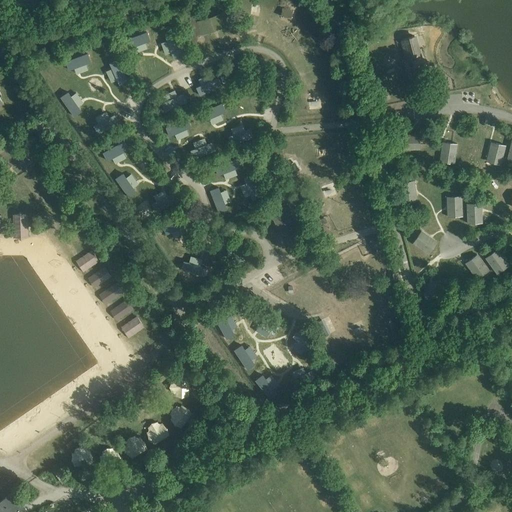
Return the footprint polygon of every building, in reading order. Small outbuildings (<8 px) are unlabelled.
[(200,37),(228,27),(223,14),(195,24),(200,37)] [(147,31),(125,39),(128,48),(150,40),(147,31)] [(165,35),(172,57),(181,54),(173,32),(165,35)] [(422,56),(417,35),(402,40),(405,52),(407,60),(422,56)] [(69,69),(90,61),(87,53),(66,61),(69,69)] [(109,63),(119,84),(128,80),(118,59),(109,63)] [(216,77),(196,87),(200,95),(220,85),(216,77)] [(82,111),(68,92),(61,97),(74,116),(82,111)] [(182,93),(161,102),(165,111),(186,101),(182,93)] [(204,120),(225,111),(221,103),(200,112),(204,120)] [(115,114),(95,125),(99,133),(119,122),(115,114)] [(169,135),(190,126),(187,118),(165,127),(169,135)] [(249,128),(228,136),(231,145),(252,137),(249,128)] [(421,149),(420,135),(400,135),(400,149),(421,149)] [(107,160),(127,149),(123,141),(103,152),(107,160)] [(458,144),(442,141),(439,162),(455,164),(458,144)] [(211,142),(190,150),(193,159),(215,150),(211,142)] [(491,142),(486,161),(501,165),(506,145),(491,142)] [(29,166),(39,159),(32,150),(22,157),(29,166)] [(397,164),(395,157),(387,159),(389,166),(397,164)] [(218,175),(239,166),(236,158),(214,166),(218,175)] [(2,165),(0,166),(0,173),(4,177),(8,170),(2,165)] [(123,173),(115,178),(129,198),(137,192),(123,173)] [(244,178),(252,199),(260,196),(252,174),(244,178)] [(417,200),(414,180),(400,182),(403,202),(417,200)] [(226,208),(218,187),(209,190),(217,211),(226,208)] [(323,190),(325,197),(336,194),(334,187),(323,190)] [(172,193),(151,203),(155,212),(176,201),(172,193)] [(447,196),(447,217),(463,216),(462,196),(447,196)] [(466,203),(467,223),(483,223),(482,202),(466,203)] [(70,210),(66,221),(74,223),(77,212),(70,210)] [(295,231),(286,211),(273,217),(283,237),(295,231)] [(26,214),(15,214),(16,233),(26,232),(26,214)] [(183,217),(162,226),(165,234),(186,225),(183,217)] [(437,243),(422,233),(420,236),(418,234),(413,242),(429,254),(437,243)] [(232,241),(234,264),(243,263),(241,240),(232,241)] [(497,248),(485,258),(497,275),(510,265),(497,248)] [(92,250),(81,258),(87,266),(98,258),(92,250)] [(477,254),(465,263),(477,280),(489,270),(477,254)] [(206,267),(184,261),(181,269),(204,276),(206,267)] [(104,266),(92,274),(98,283),(110,274),(104,266)] [(116,282),(103,291),(107,296),(109,299),(122,290),(116,282)] [(445,296),(443,282),(422,285),(424,298),(445,296)] [(127,298),(115,307),(121,315),(133,307),(127,298)] [(234,334),(223,314),(215,319),(226,338),(234,334)] [(279,327),(260,314),(255,321),(274,334),(279,327)] [(137,316),(127,324),(133,332),(144,324),(137,316)] [(315,346),(299,330),(293,336),(309,352),(315,346)] [(234,350),(247,369),(254,364),(241,345),(234,350)] [(269,358),(276,370),(289,362),(282,350),(269,358)] [(311,371),(290,380),(293,388),(314,379),(311,371)] [(277,392),(262,375),(255,380),(270,398),(277,392)] [(175,379),(175,397),(187,397),(187,379),(175,379)] [(182,407),(171,421),(180,428),(191,414),(182,407)] [(162,425),(147,435),(153,444),(168,435),(162,425)] [(140,439),(124,448),(130,458),(146,448),(140,439)] [(90,452),(72,456),(75,467),(93,464),(90,452)] [(118,453),(101,458),(104,469),(121,464),(118,453)] [(59,468),(54,471),(62,483),(68,479),(59,468)] [(0,511),(22,511),(27,509),(14,491),(0,500),(0,511)]
